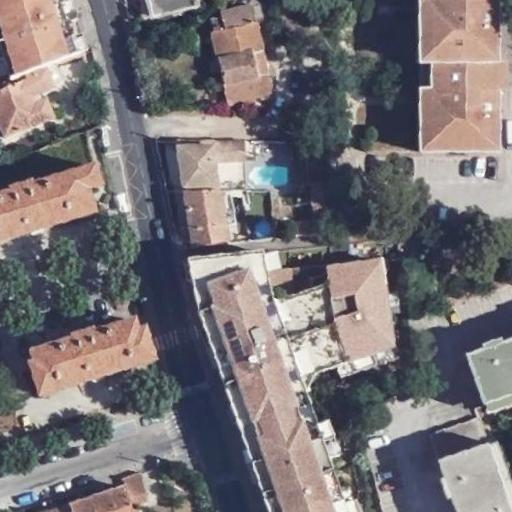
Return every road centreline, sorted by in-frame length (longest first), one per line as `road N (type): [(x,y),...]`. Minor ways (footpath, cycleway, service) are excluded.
road 1 (tertiary): [(96,0),(214,424)]
road 2 (residential): [(0,499),(214,424)]
road 3 (unknown): [(24,361),(40,410),(51,416),(196,368)]
road 4 (unknown): [(0,265),(152,215)]
